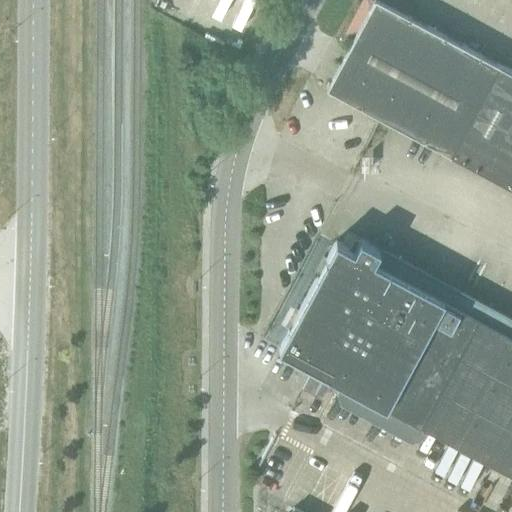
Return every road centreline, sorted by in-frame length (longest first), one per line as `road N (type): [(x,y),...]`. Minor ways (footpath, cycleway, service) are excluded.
road 1 (unclassified): [(221,511),(228,185),(262,84),(307,0)]
road 2 (tertiary): [(32,0),(17,511)]
